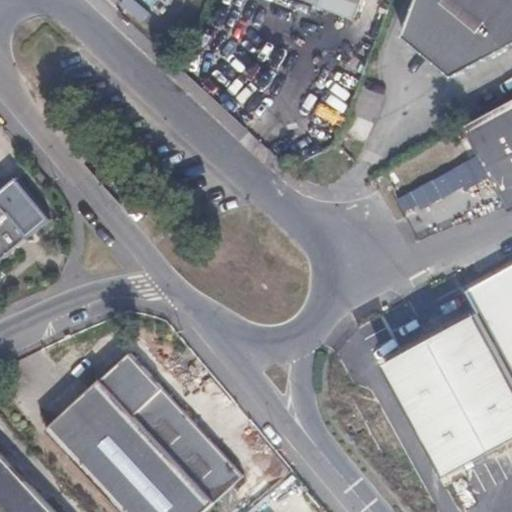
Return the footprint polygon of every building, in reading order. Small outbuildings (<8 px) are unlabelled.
[(161,0),(171,8),(174,0),(161,0)] [(289,0),(329,16),(334,0),(289,0)] [(334,0),(329,16),(344,22),(352,0),(334,0)] [(511,0),(419,0),(407,36),(460,73),(511,44),(511,0)] [(511,213),(511,101),(462,129),(509,215),(511,213)] [(0,247),(45,209),(14,170),(0,181),(0,247)] [(511,260),(467,285),(477,307),(382,357),(443,469),(511,432),(511,260)] [(205,511),(245,476),(132,355),(52,429),(129,511),(205,511)] [(56,511),(0,451),(0,511),(56,511)]
